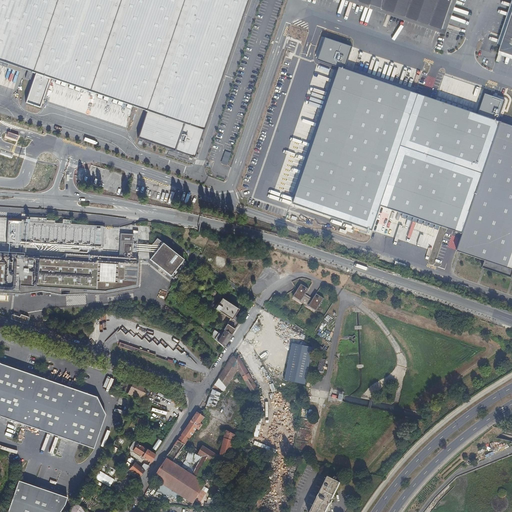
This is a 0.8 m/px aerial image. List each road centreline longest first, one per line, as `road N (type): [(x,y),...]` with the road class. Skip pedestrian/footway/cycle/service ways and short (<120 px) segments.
road 1 (unclassified): [(149,212),(284,244),(511,320)]
road 2 (unclassified): [(293,0),(290,6),(302,11),(511,84)]
road 3 (unclassified): [(201,392),(0,318)]
road 4 (secondary): [(511,388),(427,452),(376,511)]
road 5 (secondary): [(394,511),(438,458),(511,404)]
road 6 (residential): [(201,392),(125,511)]
